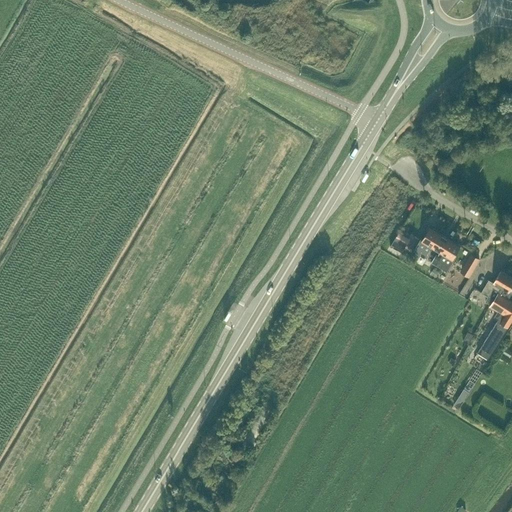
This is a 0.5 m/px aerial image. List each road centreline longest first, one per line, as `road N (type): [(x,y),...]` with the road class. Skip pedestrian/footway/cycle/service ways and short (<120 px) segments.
road 1 (primary): [(141,511),(378,120)]
road 2 (unclassified): [(378,120),(118,0)]
road 3 (residential): [(511,240),(404,170)]
